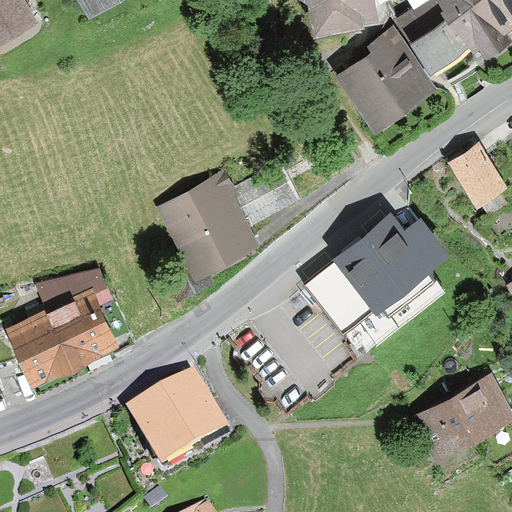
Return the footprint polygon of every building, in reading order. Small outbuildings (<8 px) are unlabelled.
[(0,0),(0,39),(37,17),(26,0),(0,0)] [(110,0),(77,0),(87,14),(110,0)] [(308,0),(313,24),(379,13),(377,2),(376,0),(308,0)] [(511,0),(376,0),(377,2),(380,0),(409,0),(412,4),(395,17),(397,19),(392,22),(422,65),(427,62),(428,64),(478,30),(485,40),(511,22),(504,12),(511,5),(511,0)] [(422,65),(392,22),(366,41),(369,45),(333,71),(372,126),(434,82),(422,65)] [(248,224),(342,172),(323,137),(234,186),(238,192),(232,195),(248,224)] [(508,184),(480,142),(449,163),(477,205),(508,184)] [(157,265),(176,299),(212,279),(206,269),(257,240),(248,224),(232,195),(238,192),(234,186),(224,168),(154,206),(180,252),(157,265)] [(390,209),(301,282),(341,331),(447,245),(420,213),(404,226),(390,209)] [(98,266),(32,280),(44,304),(3,323),(31,387),(120,348),(101,303),(112,298),(98,266)] [(19,390),(9,361),(0,364),(0,390),(2,396),(19,390)] [(229,431),(194,370),(124,410),(159,471),(229,431)] [(511,411),(489,370),(449,392),(473,436),(511,414),(511,411)] [(473,436),(449,392),(409,414),(434,458),(473,436)] [(212,511),(205,500),(184,511),(212,511)]
